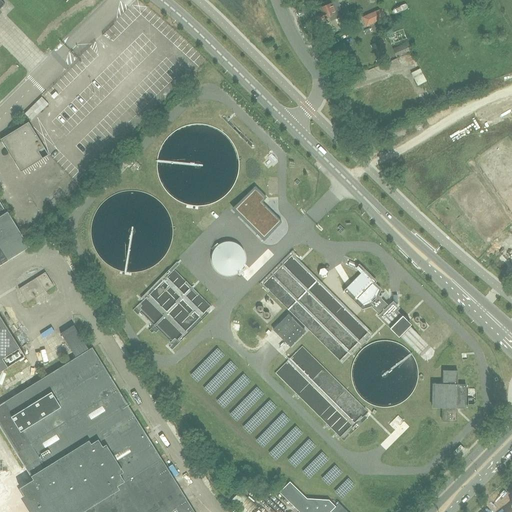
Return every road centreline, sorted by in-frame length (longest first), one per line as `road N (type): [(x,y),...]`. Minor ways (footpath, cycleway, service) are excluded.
road 1 (unknown): [(297,235),(371,239),(488,359),(493,386),(461,439),(433,460),(388,461),(367,449),(321,445),(280,464),(262,463),(161,362),(221,306)]
road 2 (secondary): [(494,320),(291,127)]
road 3 (secondary): [(291,127),(159,0)]
road 4 (unclassified): [(291,127),(316,94),(319,74),(278,0)]
